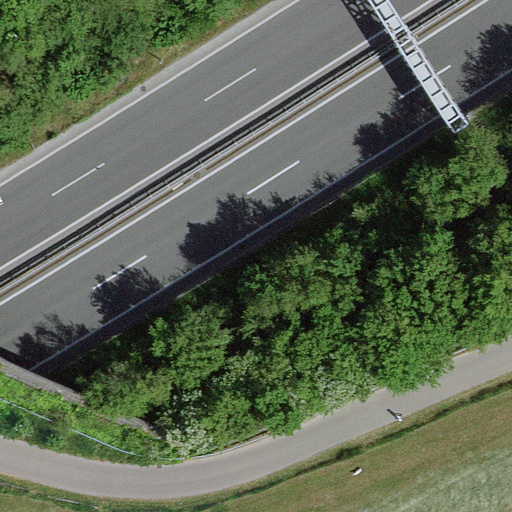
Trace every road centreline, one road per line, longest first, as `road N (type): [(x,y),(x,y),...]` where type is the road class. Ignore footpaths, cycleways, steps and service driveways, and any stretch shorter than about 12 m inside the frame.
road 1 (motorway): [(0,347),(511,30)]
road 2 (unclassified): [(511,355),(299,449),(194,481),(131,482),(0,450)]
road 3 (motorway): [(359,0),(0,227)]
